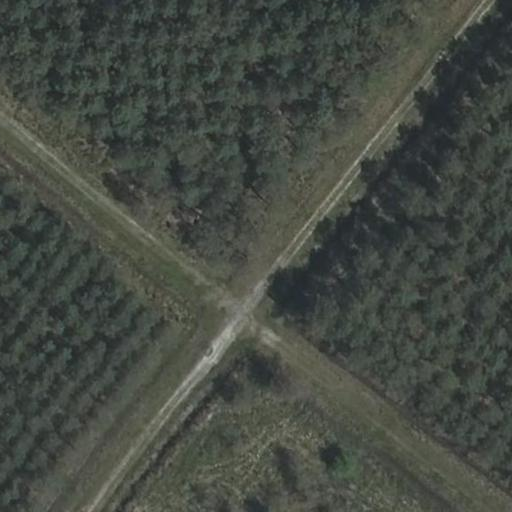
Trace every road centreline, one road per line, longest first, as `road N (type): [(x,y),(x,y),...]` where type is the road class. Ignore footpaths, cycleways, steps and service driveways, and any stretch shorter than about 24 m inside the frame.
road 1 (track): [(491,0),(87,511)]
road 2 (track): [(496,511),(241,316),(0,113)]
